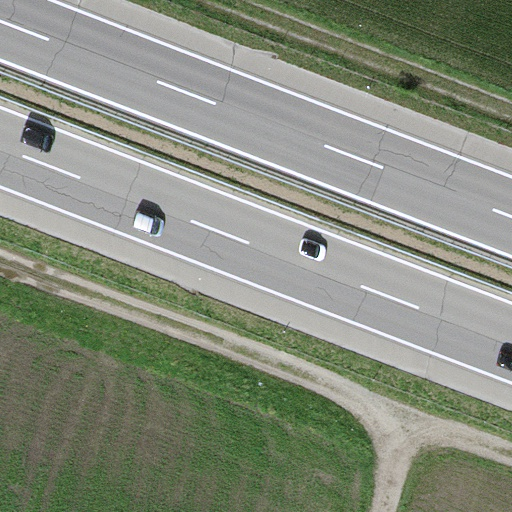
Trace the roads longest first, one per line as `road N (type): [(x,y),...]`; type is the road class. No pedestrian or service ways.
road 1 (motorway): [(511,216),(0,20)]
road 2 (motorway): [(0,147),(511,342)]
road 3 (track): [(395,511),(416,432),(0,271)]
road 4 (track): [(511,121),(192,0)]
